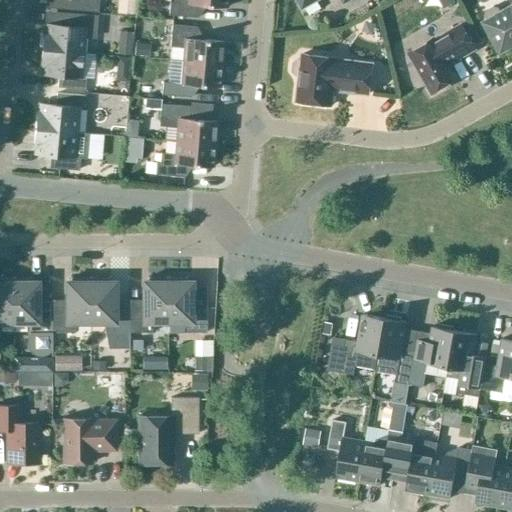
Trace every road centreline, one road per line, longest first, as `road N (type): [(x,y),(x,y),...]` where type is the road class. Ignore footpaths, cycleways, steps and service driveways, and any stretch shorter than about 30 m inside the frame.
road 1 (residential): [(0,501),(264,498),(334,511)]
road 2 (residential): [(511,300),(279,255),(244,246),(225,228)]
road 3 (residential): [(247,127),(409,142),(511,92)]
road 4 (residential): [(225,228),(205,206),(0,187)]
road 5 (residential): [(0,242),(201,251),(225,228)]
road 6 (residential): [(247,127),(258,0)]
